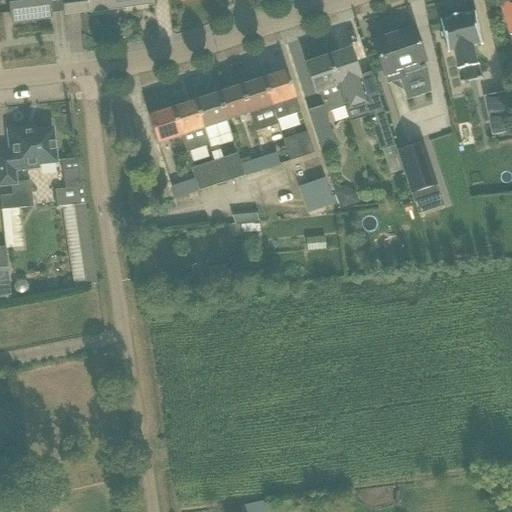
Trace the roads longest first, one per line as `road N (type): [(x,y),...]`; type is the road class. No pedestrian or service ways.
road 1 (residential): [(157,511),(90,71)]
road 2 (residential): [(90,71),(165,57),(348,0)]
